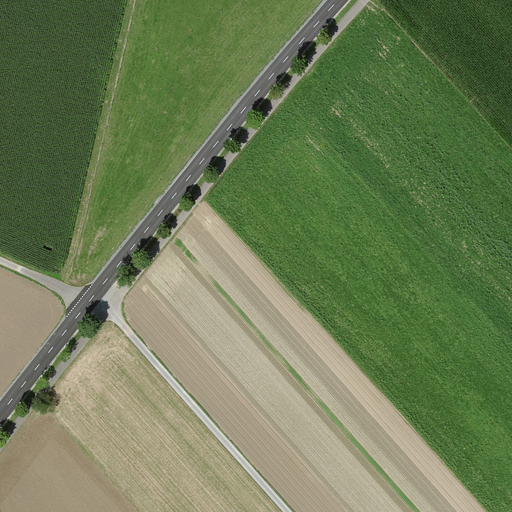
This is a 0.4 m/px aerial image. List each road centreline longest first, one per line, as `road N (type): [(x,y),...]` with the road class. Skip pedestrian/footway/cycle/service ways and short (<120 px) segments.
road 1 (secondary): [(337,0),(0,416)]
road 2 (track): [(0,260),(106,307),(285,511)]
